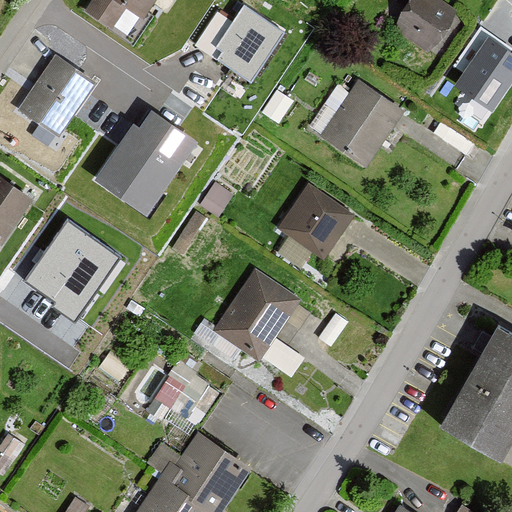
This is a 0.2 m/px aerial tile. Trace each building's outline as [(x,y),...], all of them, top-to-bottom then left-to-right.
[(151,0),(88,0),(82,10),(109,29),(124,8),(139,18),(151,0)] [(454,15),(432,0),(408,0),(390,27),(429,53),(454,15)] [(285,32),(245,6),(211,57),(251,83),(285,32)] [(511,85),(511,53),(489,38),(455,87),(493,113),(511,85)] [(94,84),(51,56),(14,111),(57,139),(94,84)] [(402,112),(356,81),(319,136),(365,168),(402,112)] [(197,133),(152,103),(140,120),(134,117),(96,173),(147,207),(197,133)] [(0,242),(30,199),(0,178),(0,242)] [(234,192),(215,180),(200,202),(219,215),(234,192)] [(353,214),(306,185),(276,232),(323,261),(353,214)] [(121,258),(67,220),(24,282),(77,319),(121,258)] [(298,302),(251,272),(213,332),(291,382),(306,359),(275,339),(298,302)] [(511,432),(511,337),(491,326),(435,429),(497,462),(511,432)] [(183,358),(159,395),(188,413),(212,376),(183,358)] [(167,459),(154,481),(205,511),(218,511),(248,464),(195,432),(175,464),(167,459)] [(205,511),(154,481),(134,511),(205,511)]
